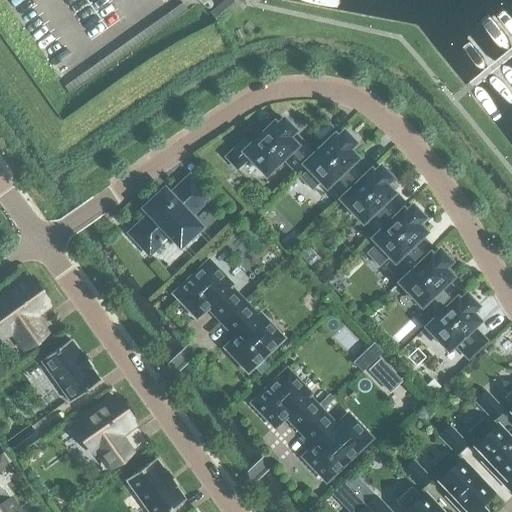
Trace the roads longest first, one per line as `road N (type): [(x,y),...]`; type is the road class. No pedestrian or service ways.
road 1 (residential): [(511,289),(407,132),(341,91),(250,98),(44,247)]
road 2 (residential): [(238,511),(44,247)]
